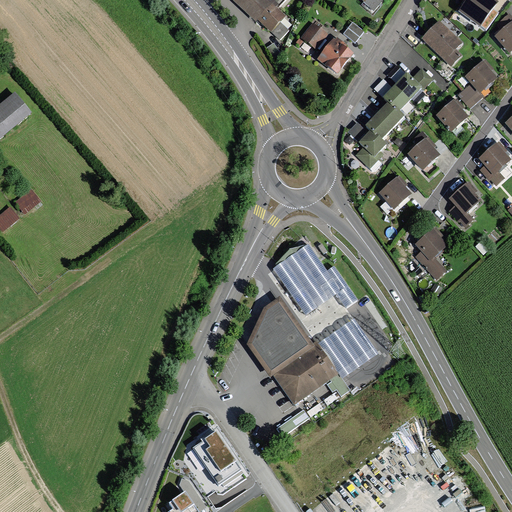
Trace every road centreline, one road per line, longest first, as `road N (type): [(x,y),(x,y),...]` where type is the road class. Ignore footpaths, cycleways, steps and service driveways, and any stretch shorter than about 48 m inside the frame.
road 1 (primary): [(355,232),(415,318),(511,489)]
road 2 (tertiary): [(279,192),(186,382)]
road 3 (residential): [(413,0),(318,144)]
road 4 (residential): [(511,93),(425,212)]
road 5 (tertiary): [(186,382),(135,511)]
road 6 (track): [(61,511),(0,388)]
road 7 (residential): [(186,382),(225,414),(269,482)]
